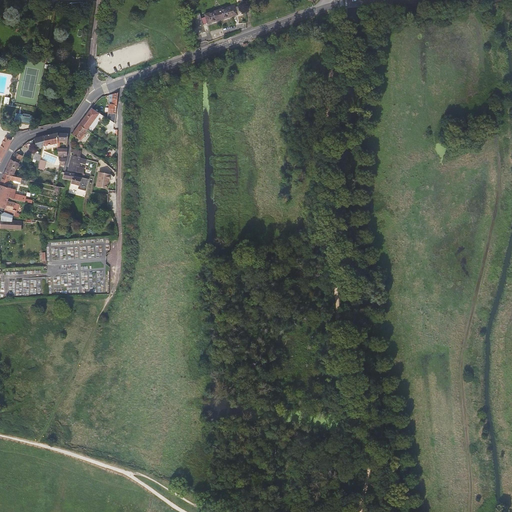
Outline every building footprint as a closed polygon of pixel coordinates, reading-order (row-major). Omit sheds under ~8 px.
[(85,6),(84,0),(66,0),(67,9),(83,8),(83,6),(85,6)] [(233,5),(204,14),(205,17),(201,18),(199,14),(193,15),(193,17),(196,27),(237,15),(235,8),(234,8),(233,5)] [(109,104),(107,119),(115,124),(116,114),(118,92),(112,94),(109,95),(109,104)] [(79,125),(87,130),(99,113),(91,108),(82,121),(80,124),(79,125)] [(33,116),(15,113),(14,121),(31,124),(33,116)] [(79,125),(79,124),(72,134),(80,140),(87,130),(79,125)] [(37,149),(58,143),(58,141),(58,133),(44,135),(34,138),(34,139),(37,149)] [(58,133),(58,141),(67,142),(68,133),(58,133)] [(0,162),(8,148),(12,140),(6,137),(0,147),(0,162)] [(67,148),(57,148),(59,165),(62,165),(64,165),(67,155),(67,148)] [(29,158),(39,161),(40,160),(42,152),(32,149),(29,158)] [(73,149),(73,150),(72,153),(73,153),(72,156),(78,157),(79,158),(81,152),(73,149)] [(4,174),(15,177),(16,175),(14,174),(18,166),(20,167),(21,165),(19,164),(22,156),(15,153),(10,159),(3,174),(4,174)] [(86,159),(81,158),(79,158),(78,157),(72,156),(71,159),(68,171),(82,173),(82,174),(83,170),(83,169),(79,168),(80,163),(85,164),(86,159)] [(111,174),(99,172),(96,187),(107,189),(108,183),(109,183),(111,174)] [(20,183),(21,180),(21,178),(15,177),(4,174),(0,183),(0,185),(7,187),(10,180),(20,183)] [(81,178),(73,176),(73,177),(72,179),(72,180),(71,184),(78,186),(77,190),(88,193),(92,176),(82,175),(81,177),(81,178)] [(11,189),(7,187),(0,185),(0,207),(5,209),(4,212),(13,216),(18,218),(20,214),(19,213),(16,212),(17,204),(8,202),(8,199),(11,189)] [(16,190),(11,189),(8,199),(26,202),(27,197),(15,194),(16,190)] [(1,220),(12,221),(13,216),(4,212),(1,215),(1,220)] [(22,221),(12,221),(1,220),(1,228),(21,230),(22,222),(22,221)]
